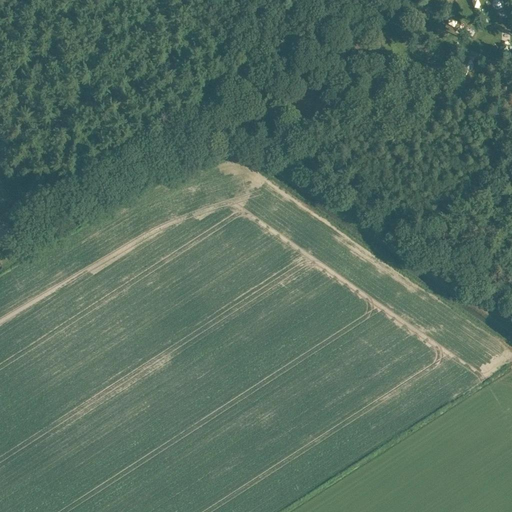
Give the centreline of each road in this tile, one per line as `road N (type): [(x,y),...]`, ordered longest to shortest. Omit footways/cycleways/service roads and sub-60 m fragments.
road 1 (track): [(26,228),(417,13)]
road 2 (track): [(271,160),(511,325)]
